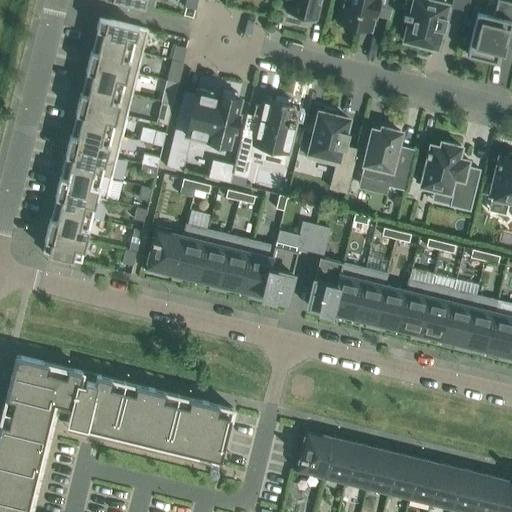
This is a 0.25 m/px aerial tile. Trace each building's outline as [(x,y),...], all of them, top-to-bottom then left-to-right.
[(186,0),(185,6),(195,9),(197,0),(186,0)] [(284,0),(288,1),(286,10),(301,14),(300,17),(314,21),(319,0),(284,0)] [(342,0),(337,22),(370,31),(374,15),(376,15),(379,4),(391,7),(393,0),(342,0)] [(446,4),(432,0),(406,0),(403,11),(402,16),(409,18),(404,39),(420,43),(419,47),(435,50),(440,27),(443,28),(445,17),(443,16),(446,4)] [(467,10),(469,0),(452,0),(451,6),(467,10)] [(511,2),(502,0),(497,0),(495,10),(494,10),(491,23),(475,19),(474,24),(467,51),(468,51),(467,54),(482,58),(496,61),(499,52),(504,53),(508,35),(511,36),(511,2)] [(97,29),(94,40),(142,52),(148,29),(99,17),(96,29),(97,29)] [(88,61),(137,73),(142,52),(94,40),(92,51),(91,51),(88,61)] [(176,45),(172,58),(182,61),(186,47),(176,45)] [(84,82),(132,94),(137,73),(88,61),(86,71),(87,71),(84,82)] [(170,67),(167,79),(178,82),(180,70),(170,67)] [(178,82),(167,79),(165,87),(176,90),(178,82)] [(78,103),(127,115),(132,94),(84,82),(82,93),(80,92),(78,103)] [(196,92),(184,90),(166,166),(183,170),(191,135),(228,144),(232,128),(234,129),(238,113),(236,113),(240,97),(237,96),(238,93),(223,89),(222,93),(218,92),(218,93),(197,88),(196,92)] [(292,118),(290,117),(293,104),(289,103),(290,99),(275,95),(274,100),(264,97),(257,126),(245,123),(244,122),(232,172),(246,175),(251,156),(262,159),(265,147),(288,152),(295,123),(291,122),(292,118)] [(156,122),(167,124),(172,103),(161,101),(156,122)] [(74,124),(121,136),(127,115),(78,103),(75,113),(77,113),(74,124)] [(323,107),(322,111),(319,111),(309,151),(310,152),(308,157),(336,164),(334,171),(350,175),(346,191),(357,148),(344,145),(348,131),(345,130),(348,118),(336,115),(337,110),(323,107)] [(70,134),(67,145),(116,157),(121,136),(74,124),(71,135),(70,134)] [(367,148),(361,173),(387,179),(386,185),(405,189),(413,156),(395,152),(400,131),(382,126),(381,130),(372,128),(370,136),(367,135),(364,147),(367,148)] [(154,129),(151,143),(162,145),(165,132),(154,129)] [(461,145),(441,141),(440,146),(430,143),(429,149),(426,148),(425,154),(427,155),(425,166),(419,165),(416,180),(421,182),(420,184),(452,192),(449,204),(470,209),(480,169),(466,165),(468,159),(458,157),(461,145)] [(66,155),(64,166),(111,177),(116,157),(67,145),(65,155),(66,155)] [(511,151),(511,152),(510,152),(509,153),(508,154),(507,155),(506,157),(499,155),(498,160),(497,160),(496,164),(497,164),(490,195),(511,200),(511,209),(511,215),(511,151)] [(143,153),(140,163),(142,163),(157,167),(159,157),(143,153)] [(154,176),(157,167),(142,163),(141,166),(140,169),(140,172),(154,176)] [(60,176),(57,187),(97,196),(106,198),(111,177),(64,166),(61,177),(60,176)] [(194,189),(196,181),(183,177),(181,185),(194,189)] [(210,184),(196,181),(194,189),(208,192),(210,184)] [(138,197),(149,199),(152,188),(141,185),(138,197)] [(56,197),(53,208),(92,217),(97,196),(57,187),(55,197),(56,197)] [(239,200),(241,192),(227,188),(225,196),(239,200)] [(254,195),(241,192),(239,200),(252,203),(254,195)] [(287,196),(279,194),(275,207),(283,209),(287,196)] [(133,218),(144,220),(146,209),(136,206),(133,218)] [(49,218),(47,229),(86,239),(92,217),(53,208),(51,219),(49,218)] [(359,228),(362,214),(354,212),(351,226),(359,228)] [(309,250),(316,224),(302,221),(296,246),(309,250)] [(185,223),(182,235),(173,273),(172,278),(181,280),(181,279),(180,279),(181,275),(195,278),(207,229),(185,223)] [(316,224),(309,250),(322,253),(329,228),(316,224)] [(148,267),(173,273),(182,235),(170,232),(170,230),(156,226),(153,239),(152,239),(148,257),(150,257),(148,267)] [(381,235),(395,238),(397,230),(383,227),(381,235)] [(81,261),(86,239),(47,229),(44,240),(45,240),(43,252),(81,261)] [(209,287),(217,289),(230,234),(207,229),(195,278),(210,282),(210,286),(209,286),(209,287)] [(409,241),(411,233),(397,230),(395,238),(409,241)] [(230,234),(217,289),(225,291),(225,290),(225,289),(226,285),(240,289),(252,240),(230,234)] [(439,249),(441,241),(427,237),(426,245),(439,249)] [(253,297),(261,299),(274,245),(252,240),(240,289),(255,293),(254,297),(253,296),(253,297)] [(441,241),(439,249),(453,252),(455,244),(441,241)] [(274,245),(261,299),(269,301),(270,300),(269,300),(270,296),(273,297),(274,296),(286,299),(298,251),(274,245)] [(484,260),(485,252),(472,248),(470,256),(484,260)] [(122,262),(132,264),(136,251),(126,249),(122,262)] [(499,255),(485,252),(484,260),(497,263),(499,255)] [(329,316),(342,262),(319,256),(307,305),(319,308),(323,309),(322,313),(321,313),(321,314),(329,316)] [(338,313),(352,316),(364,267),(342,262),(329,316),(337,318),(337,317),(338,313)] [(364,267),(352,316),(367,320),(366,324),(365,324),(365,325),(373,327),(384,284),(385,284),(387,273),(386,273),(384,272),(364,267)] [(406,290),(397,327),(411,331),(410,335),(409,336),(418,338),(431,283),(409,278),(406,290)] [(426,335),(440,338),(452,289),(431,283),(418,338),(426,340),(426,339),(425,339),(426,335)] [(384,284),(373,327),(381,329),(382,328),(381,328),(382,324),(397,327),(406,290),(385,284),(384,284)] [(452,289),(440,338),(455,342),(454,346),(454,347),(462,349),(475,294),(452,289)] [(471,345),(485,349),(494,311),(495,311),(498,300),(475,294),(462,349),(470,351),(470,350),(470,349),(471,345)] [(494,311),(485,349),(500,352),(499,356),(498,356),(498,357),(506,359),(511,335),(511,315),(495,311),(494,311)] [(32,511),(58,408),(70,411),(68,421),(69,421),(67,428),(218,464),(219,458),(220,458),(233,408),(16,354),(0,420),(0,511),(32,511)] [(311,471),(325,475),(334,437),(308,431),(306,440),(303,439),(299,457),(300,458),(297,470),(311,474),(311,471)] [(355,442),(334,437),(325,475),(346,480),(355,442)] [(346,480),(367,485),(376,447),(355,442),(346,480)] [(397,452),(376,447),(367,485),(388,490),(397,452)] [(388,490),(409,495),(418,458),(397,452),(388,490)] [(439,463),(418,458),(409,495),(430,500),(439,463)] [(430,500),(451,506),(460,468),(439,463),(430,500)] [(451,506),(472,511),(481,473),(460,468),(451,506)] [(492,511),(501,478),(481,473),(472,511),(476,511),(492,511)] [(511,511),(511,478),(511,480),(501,478),(492,511),(511,511)] [(286,497),(283,507),(291,509),(293,498),(286,497)]
